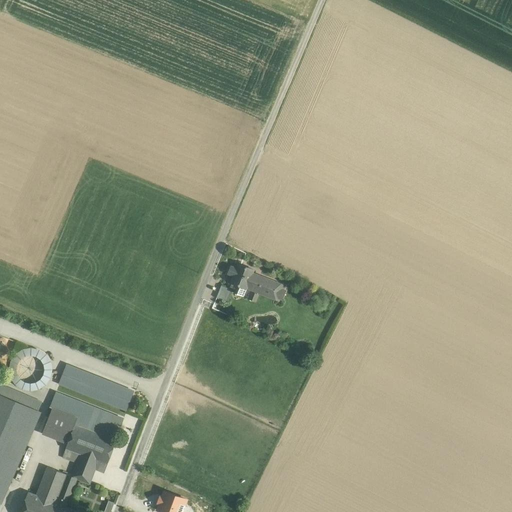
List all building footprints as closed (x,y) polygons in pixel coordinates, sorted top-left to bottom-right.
[(254,270),(239,263),(238,264),(239,264),(237,269),(232,266),(231,268),(234,269),(231,274),(234,275),(231,282),(237,285),(234,292),(244,296),(248,287),(274,297),(273,299),(279,301),(280,298),(282,299),(285,291),(283,290),(284,287),(280,286),(280,284),(253,273),(254,270)] [(232,290),(222,285),(217,298),(227,302),(232,290)] [(259,295),(252,292),(249,298),(256,301),(259,295)] [(0,335),(0,347),(12,352),(16,341),(0,335)] [(27,391),(34,391),(40,389),(46,385),(50,380),(52,373),(52,367),(50,360),(46,355),(41,351),(34,349),(28,348),(21,350),(15,354),(11,360),(9,366),(9,373),(11,379),(15,385),(21,389),(27,391)] [(134,390),(67,364),(59,385),(126,410),(134,390)] [(43,406),(0,387),(0,396),(40,413),(43,406)] [(55,392),(49,406),(78,417),(75,425),(116,440),(124,418),(55,392)] [(0,500),(1,502),(40,413),(0,396),(0,500)] [(78,417),(49,406),(41,429),(69,440),(75,425),(78,417)] [(116,440),(75,425),(69,440),(66,448),(81,454),(78,460),(96,467),(98,461),(107,464),(116,440)] [(81,454),(66,448),(63,456),(78,462),(78,460),(81,454)] [(96,467),(78,460),(78,462),(72,476),(72,477),(77,479),(90,484),(96,467)] [(67,474),(47,467),(36,495),(64,506),(66,507),(77,479),(72,477),(72,476),(67,474)] [(164,491),(162,497),(161,496),(158,503),(160,504),(158,510),(163,511),(182,511),(187,499),(164,491)] [(36,495),(28,492),(20,511),(62,511),(64,506),(36,495)]
